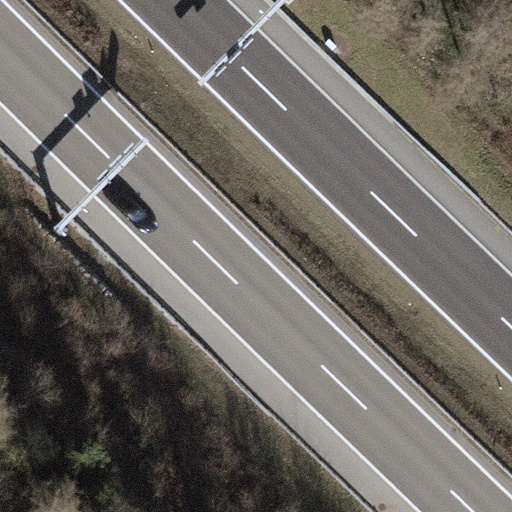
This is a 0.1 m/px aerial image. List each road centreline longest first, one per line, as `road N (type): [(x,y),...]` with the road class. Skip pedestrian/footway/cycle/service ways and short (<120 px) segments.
road 1 (motorway): [(0,52),(470,511)]
road 2 (motorway): [(511,323),(177,0)]
